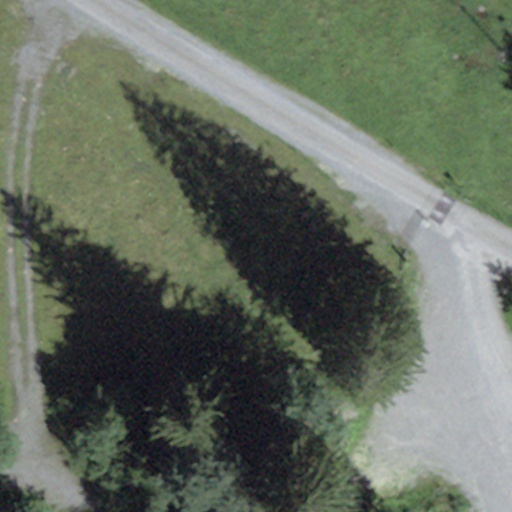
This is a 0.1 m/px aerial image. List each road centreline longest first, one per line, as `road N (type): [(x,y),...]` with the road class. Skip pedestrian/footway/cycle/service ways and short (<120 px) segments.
road 1 (track): [(50,0),(21,129),(16,207),(32,431),(64,511)]
road 2 (unclassified): [(104,0),(511,251)]
